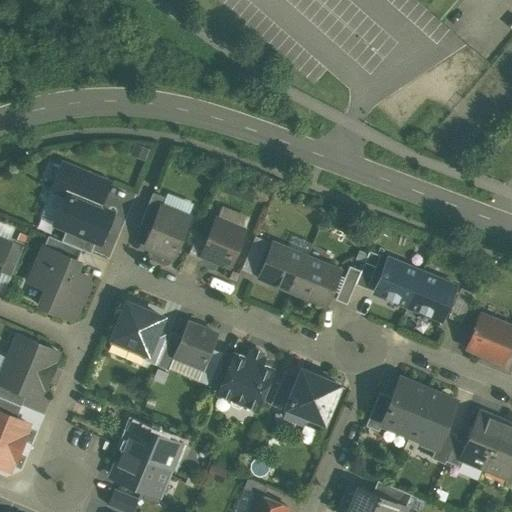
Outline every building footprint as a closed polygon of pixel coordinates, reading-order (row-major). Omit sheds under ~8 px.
[(108,182),(62,164),(52,189),(67,195),(55,223),(66,228),(96,240),(100,241),(112,212),(98,206),(108,182)] [(152,193),(140,224),(151,228),(161,206),(165,198),(152,193)] [(151,228),(144,245),(172,257),(189,217),(161,206),(151,228)] [(244,231),(216,219),(208,237),(201,254),(229,265),(244,231)] [(96,240),(66,228),(61,241),(81,249),(90,253),(96,240)] [(197,233),(188,255),(199,259),(201,254),(208,237),(197,233)] [(61,241),(48,235),(43,247),(77,260),(81,249),(61,241)] [(9,243),(0,265),(0,271),(10,276),(24,243),(10,237),(8,243),(9,243)] [(8,243),(0,239),(0,265),(9,243),(8,243)] [(306,257),(273,243),(259,277),(292,290),(306,257)] [(77,260),(43,247),(37,262),(38,263),(50,268),(42,286),(46,288),(39,305),(69,318),(76,315),(89,282),(86,276),(72,270),(77,260)] [(339,271),(306,257),(292,290),(325,304),(339,271)] [(421,272),(388,258),(374,292),(407,306),(421,272)] [(38,263),(30,281),(42,286),(50,268),(38,263)] [(349,266),(335,299),(346,304),(360,270),(349,266)] [(455,286),(421,272),(407,306),(441,319),(455,286)] [(162,317),(127,302),(112,338),(148,352),(150,347),(162,317)] [(511,337),(511,327),(480,314),(467,347),(502,361),(508,347),(511,337)] [(217,334),(187,322),(181,336),(173,355),(174,355),(203,367),(217,334)] [(170,332),(157,364),(168,369),(174,355),(173,355),(181,336),(170,332)] [(18,335),(0,377),(0,382),(26,393),(38,398),(43,387),(45,388),(55,364),(53,363),(58,352),(18,335)] [(161,352),(150,347),(148,352),(145,360),(156,364),(161,352)] [(222,353),(208,386),(219,390),(233,357),(222,353)] [(246,359),(234,354),(233,357),(219,390),(218,393),(229,398),(244,404),(255,409),(272,370),(260,365),(263,359),(249,353),(246,359)] [(339,385),(302,369),(299,376),(285,410),(283,415),(304,424),(307,415),(324,422),(339,385)] [(299,376),(284,371),(270,404),(285,410),(299,376)] [(392,397),(382,422),(409,434),(428,389),(400,378),(392,397)] [(26,393),(0,382),(0,397),(21,406),(26,393)] [(428,389),(409,434),(419,438),(437,445),(444,429),(455,401),(428,389)] [(392,397),(379,392),(365,425),(378,430),(382,422),(392,397)] [(21,406),(0,397),(0,411),(16,418),(21,406)] [(244,404),(229,398),(231,405),(239,408),(244,404)] [(16,418),(0,411),(0,466),(9,470),(13,459),(15,460),(25,436),(23,435),(28,423),(16,418)] [(511,426),(492,418),(490,415),(482,412),(479,413),(466,443),(460,458),(461,459),(507,478),(508,478),(511,467),(511,426)] [(180,444),(135,425),(131,427),(128,434),(129,438),(124,451),(169,470),(180,444)] [(456,435),(444,429),(437,445),(436,449),(435,449),(431,458),(445,463),(446,461),(455,438),(456,435)] [(437,445),(419,438),(421,443),(435,449),(436,449),(437,445)] [(466,443),(455,438),(446,461),(458,466),(461,459),(460,458),(466,443)] [(169,470),(124,451),(118,464),(115,465),(112,473),(114,477),(159,495),(169,470)] [(268,487),(247,478),(243,488),(256,493),(263,497),(268,487)] [(410,494),(378,481),(373,492),(405,506),(410,494)] [(373,492),(351,483),(338,511),(402,511),(405,506),(373,492)] [(132,511),(138,498),(114,488),(107,505),(125,511),(132,511)] [(256,493),(247,511),(286,511),(288,507),(263,497),(256,493)]
